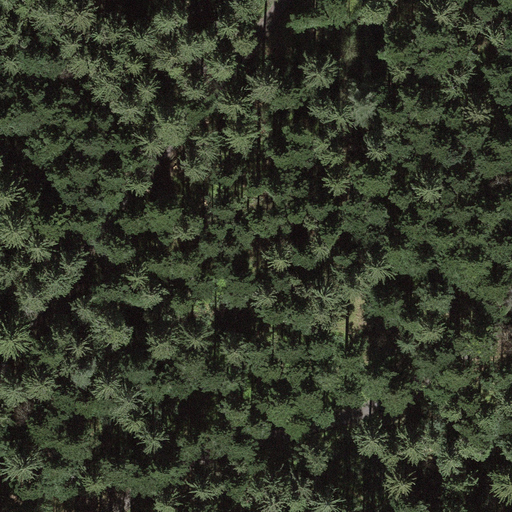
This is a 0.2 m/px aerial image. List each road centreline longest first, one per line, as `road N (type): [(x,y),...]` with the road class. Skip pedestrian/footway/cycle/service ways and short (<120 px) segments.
road 1 (track): [(0,369),(47,298),(288,0)]
road 2 (track): [(511,314),(412,389),(208,458),(113,511)]
